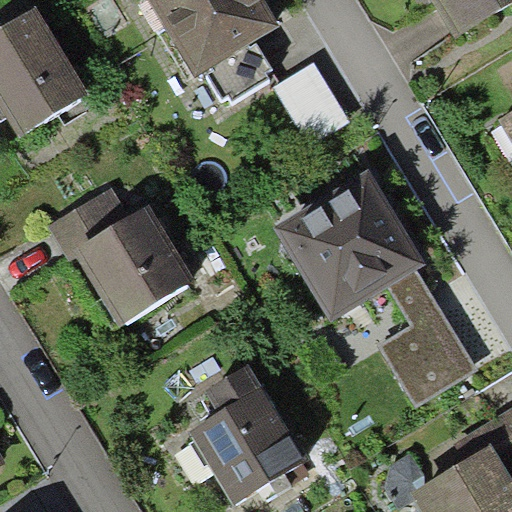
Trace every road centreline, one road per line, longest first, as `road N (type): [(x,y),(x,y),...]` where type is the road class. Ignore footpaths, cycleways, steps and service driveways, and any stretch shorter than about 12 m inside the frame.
road 1 (residential): [(331,0),(511,297)]
road 2 (residential): [(0,354),(97,511)]
